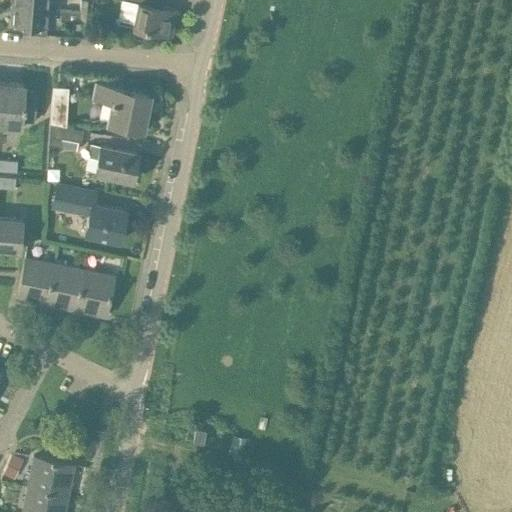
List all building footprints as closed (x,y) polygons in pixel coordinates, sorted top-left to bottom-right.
[(48,1),(48,0),(12,0),(12,4),(31,6),(48,7),(56,8),(56,2),(48,1)] [(86,11),(87,0),(79,0),(79,11),(86,11)] [(137,1),(135,11),(132,26),(171,34),(176,9),(137,1)] [(46,26),(48,7),(31,6),(12,4),(11,9),(11,13),(10,24),(22,25),(46,26)] [(60,20),(70,21),(78,22),(79,11),(61,10),(60,20)] [(86,11),(79,11),(78,22),(85,22),(86,11)] [(45,33),(46,27),(46,26),(22,25),(22,33),(31,34),(45,35),(45,33)] [(24,83),(0,81),(0,124),(20,126),(21,121),(33,122),(36,90),(23,89),(24,83)] [(142,130),(150,93),(96,82),(92,97),(111,101),(106,122),(142,130)] [(52,86),(49,122),(66,125),(68,86),(52,86)] [(66,125),(49,122),(48,144),(60,146),(76,149),(77,141),(80,142),(83,129),(66,125)] [(87,156),(97,158),(94,172),(131,180),(136,152),(99,144),(99,145),(90,143),(87,156)] [(0,158),(0,169),(16,171),(17,160),(0,158)] [(15,177),(0,175),(0,194),(13,196),(15,177)] [(50,206),(63,208),(88,213),(84,233),(119,240),(125,209),(93,202),(95,191),(55,182),(50,206)] [(0,216),(0,247),(20,250),(23,219),(0,216)] [(54,262),(24,256),(16,297),(46,303),(54,262)] [(54,262),(46,303),(75,309),(83,268),(54,262)] [(83,268),(75,309),(105,315),(113,274),(83,268)] [(205,429),(194,427),(192,441),(203,442),(205,429)] [(241,458),(246,437),(232,434),(228,455),(241,458)] [(32,456),(26,485),(67,494),(73,464),(32,456)] [(26,485),(20,511),(63,511),(67,494),(26,485)] [(252,511),(193,494),(187,511),(290,511),(291,511),(274,506),(272,511),(252,511)]
